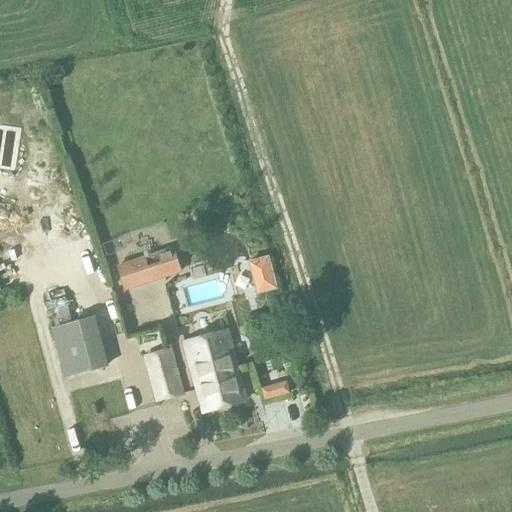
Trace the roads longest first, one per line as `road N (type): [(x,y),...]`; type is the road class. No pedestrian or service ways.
road 1 (track): [(371,511),(353,433),(220,30),(224,0)]
road 2 (unclassified): [(511,403),(0,503)]
